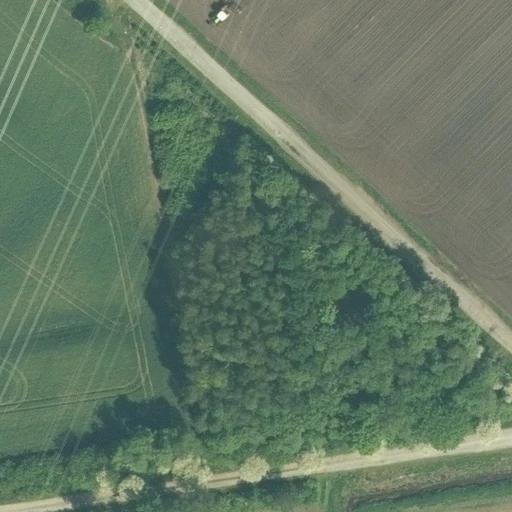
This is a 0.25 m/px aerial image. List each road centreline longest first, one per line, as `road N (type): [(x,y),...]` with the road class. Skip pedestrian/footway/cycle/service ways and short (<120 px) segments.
road 1 (track): [(511,353),(109,0)]
road 2 (track): [(69,511),(511,442)]
